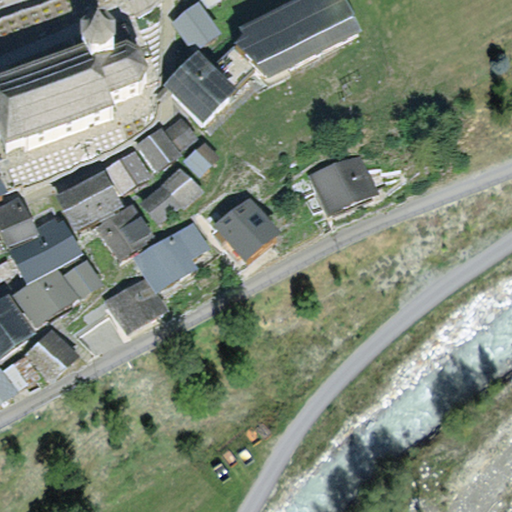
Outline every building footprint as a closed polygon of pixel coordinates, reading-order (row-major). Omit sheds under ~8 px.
[(160,0),(132,0),(143,23),(167,12),(160,0)] [(373,44),(347,0),(332,0),(253,35),(258,52),(245,62),(290,90),(373,44)] [(206,11),(178,30),(201,61),(229,42),(206,11)] [(93,59),(0,96),(0,117),(16,157),(118,117),(115,109),(139,99),(147,81),(141,65),(122,60),(117,62),(109,43),(90,51),(93,59)] [(248,111),(211,76),(182,106),(219,141),(248,111)] [(196,129),(182,141),(194,156),(208,144),(196,129)] [(173,140),(152,157),(173,183),(194,166),(173,140)] [(217,157),(200,178),(217,190),(233,169),(217,157)] [(141,162),(118,177),(138,207),(161,192),(141,162)] [(371,162),(326,186),(351,232),(396,208),(371,162)] [(0,172),(0,217),(17,210),(0,172)] [(198,187),(157,218),(172,238),(213,207),(198,187)] [(122,189),(75,212),(90,243),(137,220),(122,189)] [(36,211),(5,225),(21,259),(52,245),(36,211)] [(262,211),(230,240),(261,275),(293,246),(262,211)] [(154,227),(119,244),(133,271),(167,254),(154,227)] [(93,263),(78,234),(26,261),(41,290),(93,263)] [(223,263),(211,243),(156,277),(177,311),(219,285),(210,271),(223,263)] [(117,299),(100,276),(83,288),(98,311),(117,299)] [(80,283),(40,308),(58,336),(98,311),(83,288),(80,283)] [(161,293),(124,316),(144,348),(181,325),(161,293)] [(50,347),(22,310),(0,326),(0,348),(18,372),(50,347)] [(71,350),(53,369),(76,390),(94,371),(71,350)] [(44,366),(25,379),(38,399),(57,386),(44,366)] [(14,377),(0,388),(0,414),(5,421),(32,400),(14,377)]
